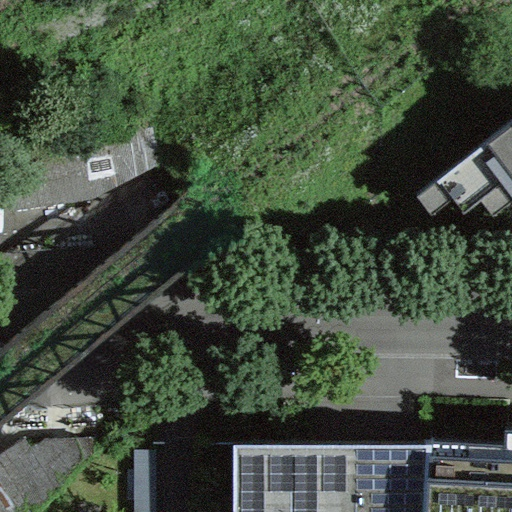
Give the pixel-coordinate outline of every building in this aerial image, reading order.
[(511,116),(438,175),(464,208),(502,179),(511,192),(511,116)] [(87,196),(79,143),(8,177),(13,207),(87,196)] [(431,437),(430,437),(426,511),(511,511),(511,423),(505,423),(504,438),(432,434),(431,437)] [(234,438),(233,511),(426,511),(430,437),(234,438)] [(48,476),(26,442),(0,459),(0,508),(12,500),(48,476)]
